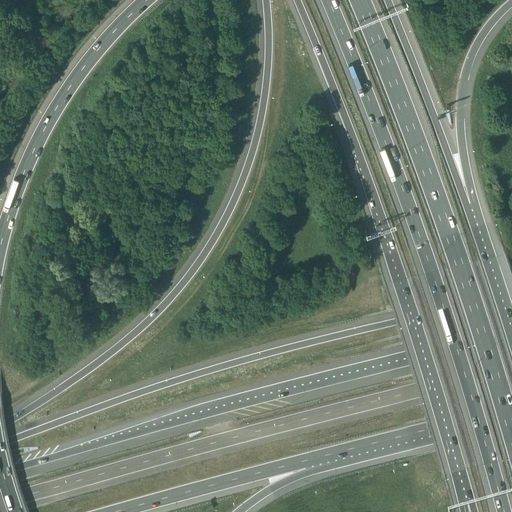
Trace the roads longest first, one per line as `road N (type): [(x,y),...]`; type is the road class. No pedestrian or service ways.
road 1 (motorway): [(328,0),(431,271),(503,511)]
road 2 (motorway): [(266,0),(260,120),(237,194),(209,247),(113,351),(0,425)]
road 3 (motorway): [(511,295),(230,364),(0,445)]
road 4 (motorway): [(511,338),(0,474)]
road 5 (motorway): [(297,0),(403,278),(461,469)]
road 6 (motorway): [(511,436),(459,264),(358,0)]
road 7 (motorway): [(146,0),(51,115),(0,250)]
road 8 (motorway): [(473,229),(386,0)]
road 9 (motorway): [(473,229),(461,102),(483,34),(511,3)]
road 10 (motorway): [(119,511),(343,452)]
road 11 (motorway): [(343,452),(511,411)]
road 12 (motorway): [(511,346),(473,229)]
